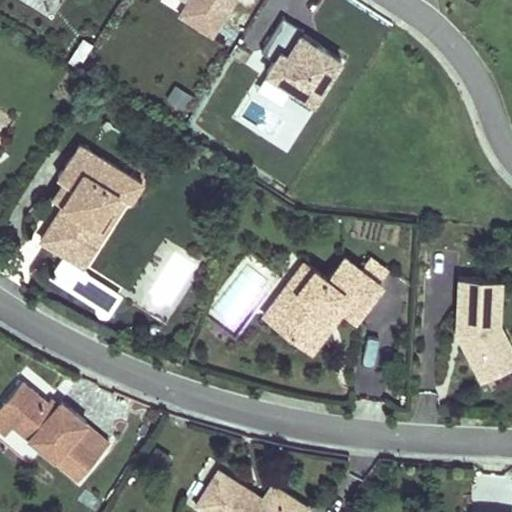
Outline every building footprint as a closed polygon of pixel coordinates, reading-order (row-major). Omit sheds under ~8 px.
[(187,0),(179,15),(211,34),(232,0),(187,0)] [(318,54),(282,33),(262,67),(272,73),(266,85),(289,98),(283,107),(308,121),(337,70),(315,58),(318,54)] [(181,109),(190,93),(174,85),(165,101),(181,109)] [(130,201),(143,182),(81,142),(58,177),(68,183),(73,186),(62,203),(40,238),(64,253),(66,255),(78,236),(86,241),(117,192),(126,198),(130,201)] [(57,200),(62,203),(73,186),(68,183),(57,200)] [(78,236),(66,255),(83,265),(126,198),(117,192),(86,241),(78,236)] [(83,265),(66,255),(64,253),(50,275),(77,292),(88,274),(83,265)] [(329,277),(316,268),(275,321),(303,343),(335,301),(344,307),(357,317),(382,283),(378,280),(363,269),(345,255),(329,277)] [(363,269),(378,280),(387,268),(372,257),(363,269)] [(265,314),(275,321),(316,268),(306,260),(265,314)] [(502,279),(459,277),(456,333),(464,333),(464,347),(481,381),(511,366),(500,345),(509,340),(500,323),(502,279)] [(335,301),(303,343),(312,349),(344,307),(335,301)] [(500,345),(511,366),(511,365),(511,346),(509,340),(500,345)] [(0,412),(12,423),(79,478),(90,465),(67,445),(85,423),(86,421),(60,400),(58,403),(55,406),(48,401),(22,379),(0,405),(0,412)] [(51,397),(48,401),(55,406),(58,403),(51,397)] [(12,423),(0,412),(0,428),(4,432),(12,423)] [(109,442),(85,423),(67,445),(90,465),(109,442)] [(147,461),(160,469),(169,455),(157,446),(147,461)] [(219,468),(196,504),(208,511),(303,511),(308,504),(272,481),(263,496),(261,499),(254,494),(256,491),(219,468)]
